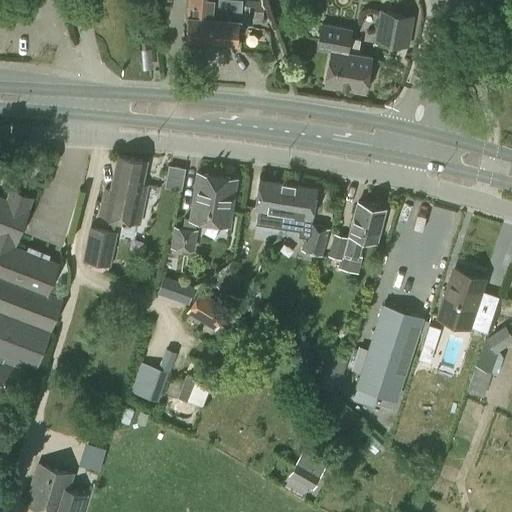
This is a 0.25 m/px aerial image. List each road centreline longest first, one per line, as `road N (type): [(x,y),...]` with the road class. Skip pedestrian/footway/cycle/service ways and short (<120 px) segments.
road 1 (primary): [(414,131),(229,101),(0,86)]
road 2 (primary): [(0,110),(193,125),(407,161)]
road 3 (unclassified): [(402,180),(206,147),(0,134)]
road 4 (unclassified): [(414,131),(450,0)]
